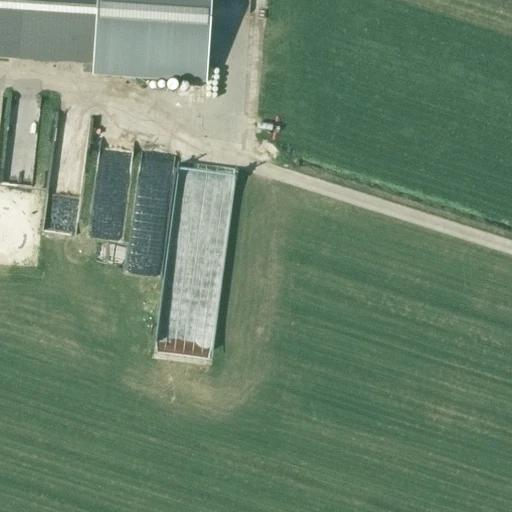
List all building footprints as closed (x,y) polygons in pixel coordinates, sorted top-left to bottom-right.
[(0,0),(0,58),(95,65),(98,0),(0,0)] [(213,85),(215,11),(213,11),(213,0),(100,0),(98,77),(148,78),(149,58),(160,58),(161,44),(176,45),(174,96),(184,96),(185,84),(213,85)] [(126,107),(119,116),(134,129),(142,120),(126,107)] [(55,112),(44,229),(75,232),(87,116),(55,112)] [(103,131),(88,234),(118,239),(133,135),(103,131)]
